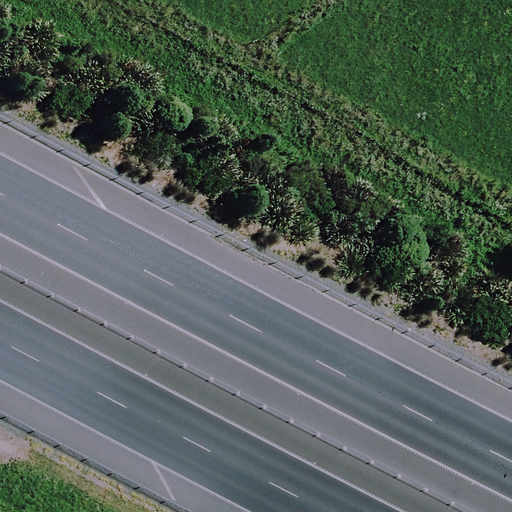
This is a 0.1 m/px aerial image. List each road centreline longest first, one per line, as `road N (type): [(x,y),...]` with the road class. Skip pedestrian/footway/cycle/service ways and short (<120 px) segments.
road 1 (motorway): [(0,197),(511,469)]
road 2 (motorway): [(317,511),(0,342)]
